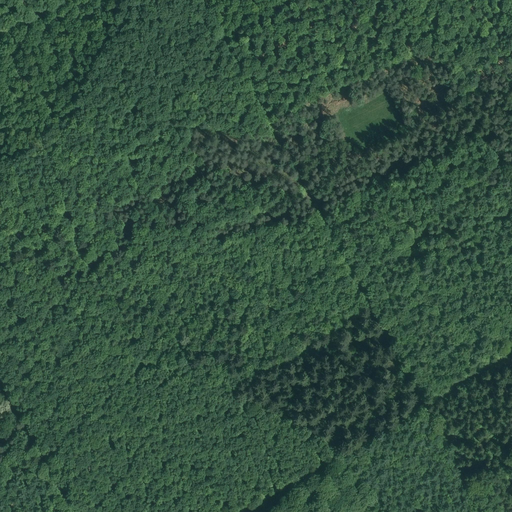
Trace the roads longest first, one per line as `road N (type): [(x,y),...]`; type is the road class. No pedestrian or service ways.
road 1 (track): [(206,0),(423,404)]
road 2 (track): [(243,511),(423,404)]
road 3 (track): [(74,511),(0,374)]
road 4 (track): [(423,404),(476,511)]
